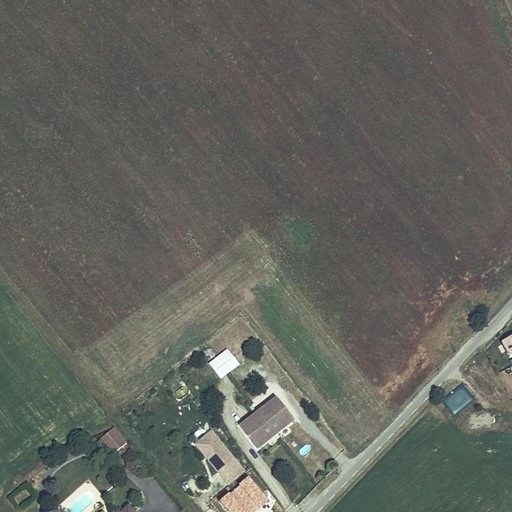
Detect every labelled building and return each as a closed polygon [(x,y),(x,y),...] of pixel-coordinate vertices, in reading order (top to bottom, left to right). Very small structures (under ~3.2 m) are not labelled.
[(511,342),(503,349),(511,360),(511,342)] [(208,363),(219,376),(238,361),(226,347),(208,363)] [(178,401),(189,392),(183,385),(172,394),(178,401)] [(450,415),(473,402),(463,385),(440,398),(450,415)] [(240,422),(258,444),(294,415),(275,393),(240,422)] [(113,426),(99,438),(113,454),(127,442),(113,426)] [(240,467),(211,432),(196,445),(224,479),(240,467)] [(229,485),(244,473),(240,467),(224,479),(229,485)] [(246,478),(219,502),(227,511),(254,511),(266,501),(246,478)]
